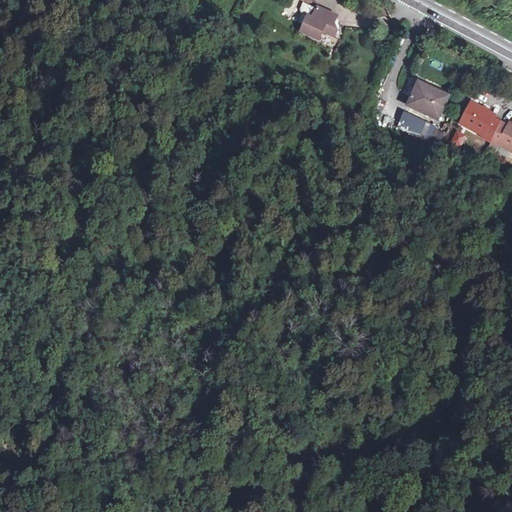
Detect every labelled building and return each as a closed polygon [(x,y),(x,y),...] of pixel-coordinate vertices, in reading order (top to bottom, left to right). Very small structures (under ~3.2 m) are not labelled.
[(334,20),(337,14),(320,7),(319,8),(308,3),(304,12),(305,15),(312,18),(305,33),(320,40),(323,32),(336,37),(340,29),(334,20)] [(423,85),(419,95),(426,97),(431,88),(423,85)] [(447,122),(456,97),(431,88),(426,97),(419,95),(414,111),(447,122)] [(492,138),(500,142),(509,124),(501,120),(503,117),(479,106),(469,126),(493,137),(492,138)] [(429,124),(404,112),(398,125),(423,137),(429,124)] [(511,125),(509,124),(500,142),(508,146),(509,145),(511,146),(511,125)] [(466,136),(457,132),(452,143),(460,147),(466,136)]
